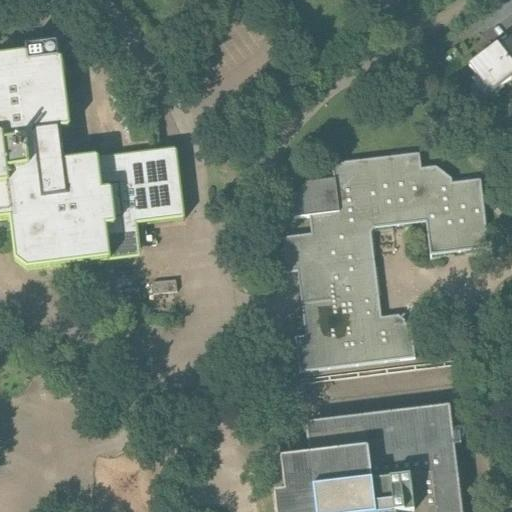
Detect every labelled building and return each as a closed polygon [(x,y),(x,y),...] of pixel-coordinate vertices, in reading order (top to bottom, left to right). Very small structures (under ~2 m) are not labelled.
[(375,0),(389,13),(400,0),(375,0)] [(0,231),(26,229),(28,265),(43,277),(125,267),(124,261),(152,259),(151,225),(156,224),(192,222),(186,151),(78,164),(76,145),(76,136),(81,136),(72,43),(37,47),(39,56),(23,57),(6,59),(2,34),(0,34),(0,231)] [(511,40),(510,37),(501,45),(511,59),(511,40)] [(500,44),(469,67),(490,96),(511,79),(511,59),(501,45),(500,44)] [(381,314),(393,312),(387,260),(383,226),(402,224),(434,219),(439,252),(498,249),(494,199),(492,179),(492,177),(465,178),(445,164),(433,165),(432,152),(346,162),(347,176),(317,180),(304,197),(306,216),(319,214),(321,232),(295,235),(299,271),(309,270),(314,318),(304,319),(304,324),(381,314)] [(173,284),(148,286),(149,301),(174,299),(173,284)] [(381,314),(304,324),(306,339),(295,341),(299,375),(414,361),(411,327),(406,327),(405,324),(399,318),(382,320),(381,314)] [(333,421),(305,425),(308,458),(280,461),(284,494),(273,496),(275,511),(461,511),(449,404),(333,418),(333,421)]
